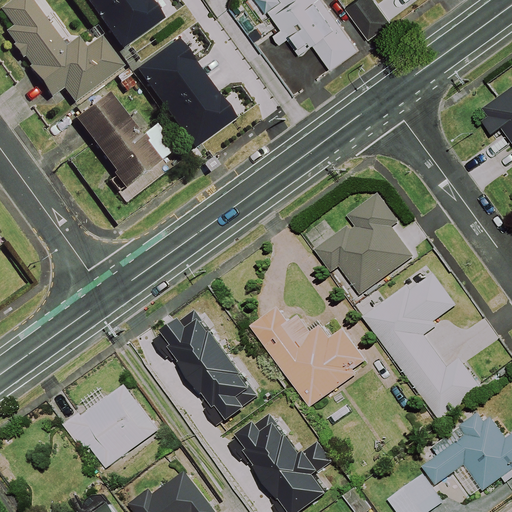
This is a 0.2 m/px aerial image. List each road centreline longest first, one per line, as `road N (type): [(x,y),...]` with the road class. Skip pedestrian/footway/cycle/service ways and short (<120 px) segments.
road 1 (tertiary): [(108,296),(385,96)]
road 2 (residential): [(385,96),(511,265)]
road 3 (residential): [(108,296),(0,147)]
road 4 (tertiary): [(385,96),(511,5)]
road 5 (tertiary): [(0,375),(108,296)]
